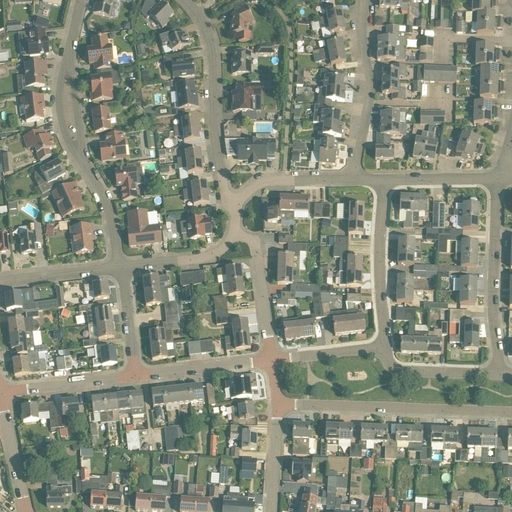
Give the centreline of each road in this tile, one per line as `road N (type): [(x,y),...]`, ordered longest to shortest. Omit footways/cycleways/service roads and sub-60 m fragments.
road 1 (residential): [(120,268),(101,194),(61,116),(80,0)]
road 2 (residential): [(511,410),(277,405)]
road 3 (residential): [(186,0),(206,26),(217,156),(224,189),(238,207)]
road 4 (residential): [(498,372),(497,178)]
road 5 (residential): [(353,178),(370,81),(366,0)]
road 6 (residential): [(385,347),(377,272),(383,178)]
road 7 (residential): [(270,362),(258,257),(251,239),(232,232)]
road 8 (residential): [(0,396),(135,376)]
road 9 (residential): [(135,376),(270,362)]
road 10 (residential): [(498,372),(393,368),(385,347)]
road 11 (residential): [(120,268),(202,257),(220,250),(232,232)]
road 12 (residential): [(0,282),(120,268)]
